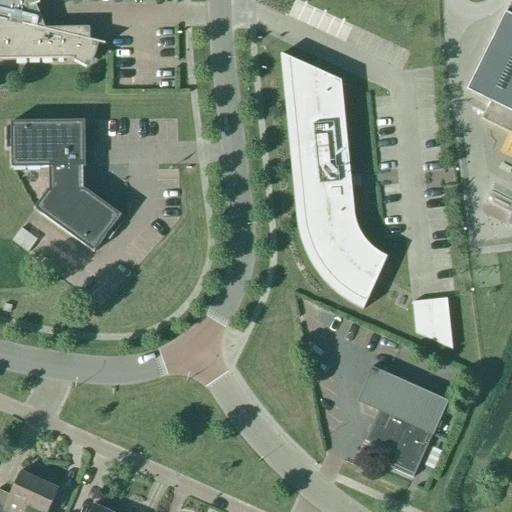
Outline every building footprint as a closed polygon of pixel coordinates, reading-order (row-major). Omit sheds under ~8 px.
[(40,4),(39,0),(0,0),(0,61),(90,60),(90,43),(105,46),(105,45),(90,41),(90,29),(45,29),(36,6),(40,4)] [(492,101),(484,119),(511,131),(511,0),(469,90),(492,101)] [(363,311),(387,258),(379,254),(375,251),(370,247),(367,243),(364,241),(362,238),(361,234),(359,231),(357,228),(357,226),(356,223),(355,217),(354,214),(341,82),(281,55),(280,57),(296,219),(297,223),(297,227),(298,231),(299,234),(300,238),(301,242),(303,249),(305,252),(308,259),(312,266),(316,272),(318,276),(323,281),(326,284),(328,287),(331,290),(337,295),(340,297),(346,302),(353,306),(356,307),(362,310),(363,311)] [(85,168),(85,122),(10,123),(11,128),(5,128),(6,150),(11,150),(11,169),(49,170),(49,192),(48,191),(34,210),(94,254),(105,238),(109,241),(122,223),(118,220),(121,216),(85,190),(83,190),(83,185),(87,185),(87,174),(82,174),(82,168),(85,168)] [(452,351),(446,299),(412,303),(415,334),(452,351)] [(433,436),(449,401),(372,367),(357,402),(379,411),(365,442),(396,456),(390,469),(413,479),(432,435),(433,436)] [(25,511),(40,482),(20,473),(9,496),(0,492),(0,511),(25,511)] [(40,482),(25,511),(48,511),(58,490),(40,482)]
